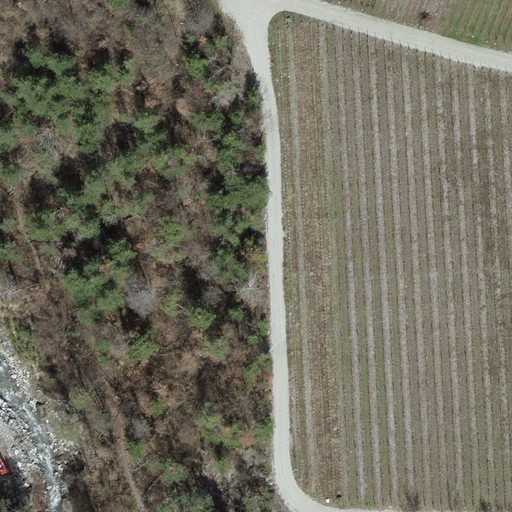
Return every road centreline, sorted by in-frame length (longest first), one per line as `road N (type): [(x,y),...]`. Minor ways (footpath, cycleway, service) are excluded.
road 1 (track): [(314,511),(294,499),(252,0)]
road 2 (track): [(281,0),(370,34),(511,68)]
